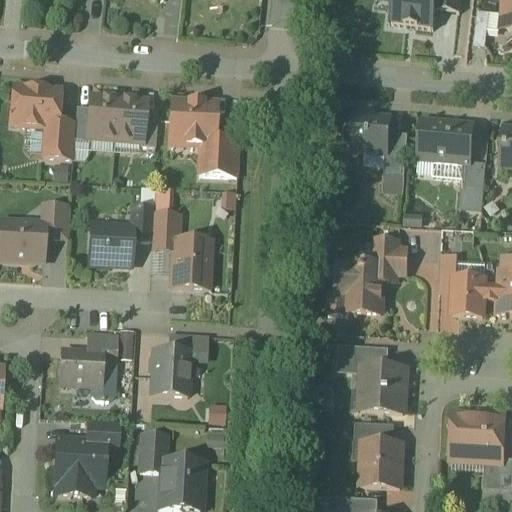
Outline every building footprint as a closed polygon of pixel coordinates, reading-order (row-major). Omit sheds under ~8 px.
[(511,0),(505,0),(502,35),(511,35),(511,0)] [(40,95),(31,95),(30,94),(30,92),(29,92),(29,94),(13,92),(10,130),(20,131),(23,134),(34,135),(37,132),(44,133),(55,134),(56,128),(58,96),(42,95),(42,93),(41,93),(41,95),(40,95)] [(108,103),(90,101),(89,113),(86,143),(89,143),(113,145),(117,101),(108,100),(108,103)] [(126,101),(117,101),(113,145),(138,147),(141,148),(143,118),(144,106),(126,104),(126,101)] [(199,107),(190,107),(190,106),(189,106),(188,108),(170,107),(168,149),(199,150),(212,151),(212,145),(214,109),(200,108),(200,107),(199,107)] [(89,113),(75,112),(73,129),(72,146),(89,147),(89,143),(86,143),(89,113)] [(156,119),(143,118),(141,148),(138,147),(137,151),(154,153),(156,119)] [(388,124),(349,120),(346,155),(385,159),(387,138),(388,124)] [(469,167),(472,131),(420,126),(417,164),(433,166),(461,168),(469,169),(469,167)] [(73,129),(56,128),(55,134),(44,133),(41,163),(70,165),(72,146),(73,129)] [(511,133),(504,133),(501,172),(511,172),(511,133)] [(407,139),(387,138),(385,159),(389,159),(387,182),(403,183),(407,139)] [(237,146),(212,145),(212,151),(199,150),(198,180),(235,182),(237,146)] [(461,168),(433,166),(431,182),(460,185),(461,168)] [(485,168),(469,167),(469,169),(461,168),(460,185),(460,191),(467,192),(482,193),(485,168)] [(482,193),(467,192),(465,216),(480,217),(482,193)] [(153,194),(140,194),(139,213),(152,214),(153,194)] [(68,212),(42,211),(41,229),(43,230),(42,243),(66,244),(68,212)] [(420,222),(404,222),(404,211),(403,211),(403,222),(404,222),(404,230),(419,230),(420,222)] [(139,213),(131,213),(130,233),(131,234),(130,247),(150,248),(151,221),(152,214),(139,213)] [(178,222),(151,221),(150,248),(150,256),(171,257),(172,247),(177,247),(178,222)] [(41,229),(0,227),(0,266),(41,268),(42,243),(43,230),(41,229)] [(130,233),(90,232),(88,271),(93,271),(96,274),(104,275),(107,272),(129,273),(130,247),(131,234),(130,233)] [(398,247),(374,246),(373,264),(397,265),(398,247)] [(177,247),(172,247),(171,257),(170,293),(207,295),(209,249),(177,247)] [(382,271),(348,270),(348,271),(337,271),(336,293),(347,293),(346,318),(380,319),(382,271)] [(511,278),(499,278),(498,292),(498,305),(497,309),(495,311),(494,318),(499,323),(505,323),(508,321),(511,320),(511,278)] [(484,285),(454,283),(452,319),(482,321),(483,305),(498,305),(498,292),(483,291),(484,285)] [(336,300),(327,300),(326,320),(346,321),(346,318),(347,293),(336,293),(336,300)] [(205,341),(169,339),(168,357),(189,358),(189,359),(204,360),(205,341)] [(87,341),(86,358),(74,358),(60,357),(59,390),(90,392),(90,401),(95,406),(99,406),(99,408),(102,408),(102,407),(107,407),(112,402),(115,342),(87,341)] [(387,354),(354,352),(353,372),(366,373),(386,373),(387,354)] [(168,357),(153,356),(150,400),(186,402),(189,359),(189,358),(168,357)] [(386,373),(366,373),(365,416),(402,417),(403,374),(386,373)] [(503,422),(452,419),(449,466),(483,468),(495,469),(495,463),(501,464),(503,422)] [(117,428),(87,427),(85,450),(103,451),(103,454),(115,455),(117,428)] [(389,430),(353,428),(352,448),(361,448),(361,446),(388,447),(389,430)] [(164,443),(141,442),(138,477),(160,479),(162,479),(163,467),(164,443)] [(74,445),(60,444),(58,447),(56,447),(54,489),(56,489),(56,500),(89,502),(90,491),(101,491),(103,454),(103,451),(85,450),(78,449),(74,445)] [(388,447),(361,446),(361,448),(361,464),(359,464),(358,491),(398,493),(399,447),(388,447)] [(511,464),(501,464),(495,463),(495,469),(483,468),(482,494),(511,496),(511,492),(511,464)] [(199,511),(202,469),(163,467),(162,479),(160,479),(158,511),(199,511)] [(126,480),(112,479),(111,509),(125,510),(126,480)]
